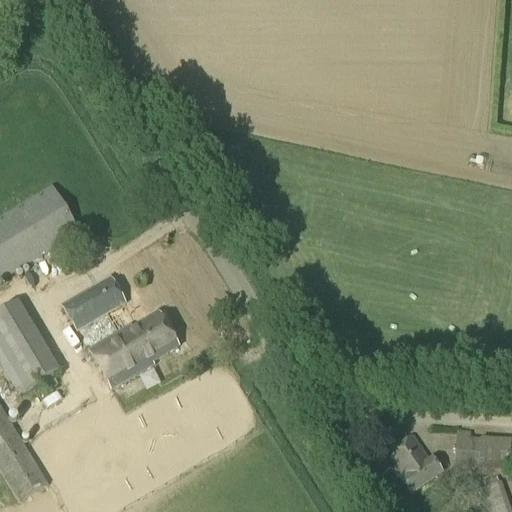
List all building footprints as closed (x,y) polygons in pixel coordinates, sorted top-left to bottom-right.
[(0,284),(80,237),(52,190),(0,220),(0,284)] [(76,336),(126,307),(109,279),(60,308),(76,336)] [(59,374),(18,305),(0,314),(0,368),(18,398),(43,383),(49,393),(58,387),(53,378),(59,374)] [(179,351),(158,316),(132,332),(130,329),(88,353),(112,394),(154,369),(153,367),(179,351)] [(0,476),(18,507),(47,489),(0,409),(0,476)] [(511,473),(511,445),(510,446),(510,443),(469,440),(469,434),(456,434),(454,470),(509,474),(509,473),(511,473)] [(430,463),(413,439),(371,468),(380,480),(392,472),(409,498),(442,476),(432,461),(430,463)] [(498,485),(496,479),(483,484),(485,490),(478,492),(485,511),(510,511),(500,484),(498,485)]
